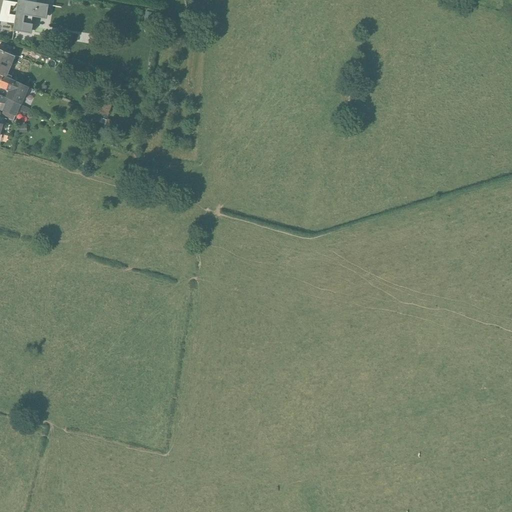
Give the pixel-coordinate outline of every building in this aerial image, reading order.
[(52,6),(20,1),(14,32),(33,35),(34,27),(25,25),(27,16),(50,20),(52,6)] [(14,56),(0,50),(0,74),(6,77),(14,56)] [(28,88),(11,79),(6,77),(0,74),(0,86),(10,91),(7,99),(9,100),(20,105),(28,88)] [(33,100),(38,91),(32,88),(27,98),(33,100)] [(20,105),(9,100),(7,99),(0,95),(0,103),(6,105),(4,112),(15,117),(20,105)]
